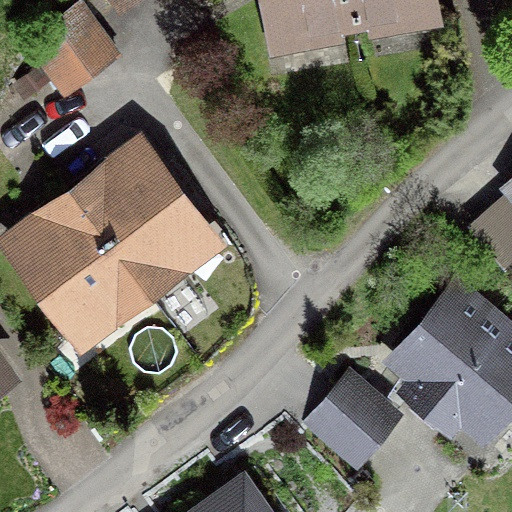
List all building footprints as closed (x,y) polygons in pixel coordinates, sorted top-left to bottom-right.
[(358,14),(355,0),(269,0),(274,28),(358,14)] [(436,0),(355,0),(358,14),(437,2),(436,0)] [(78,3),(54,21),(90,69),(113,51),(78,3)] [(90,69),(54,21),(30,39),(66,87),(90,69)] [(137,148),(86,188),(150,279),(205,243),(137,148)] [(150,279),(86,188),(25,230),(89,322),(150,279)] [(410,390),(446,420),(473,388),(500,411),(511,396),(511,334),(453,285),(396,353),(423,375),(410,390)] [(311,418),(356,457),(395,411),(349,373),(311,418)] [(192,511),(267,511),(242,476),(192,511)]
